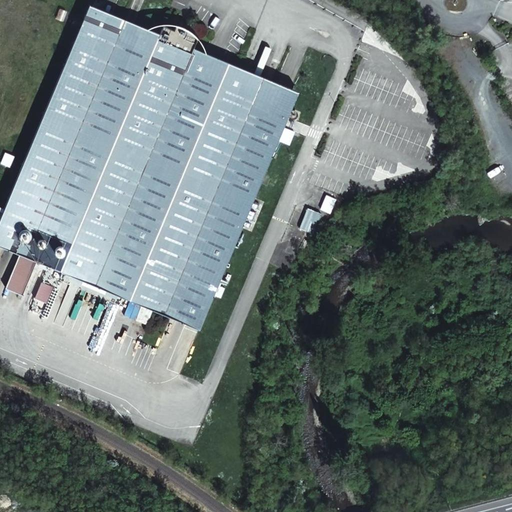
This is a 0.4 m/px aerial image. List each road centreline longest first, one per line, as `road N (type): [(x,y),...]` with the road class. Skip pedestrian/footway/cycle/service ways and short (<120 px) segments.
road 1 (unknown): [(0,318),(168,385),(194,388),(232,350),(287,197)]
road 2 (unknown): [(251,0),(351,40),(334,84)]
road 3 (unknown): [(334,84),(437,126),(423,154)]
